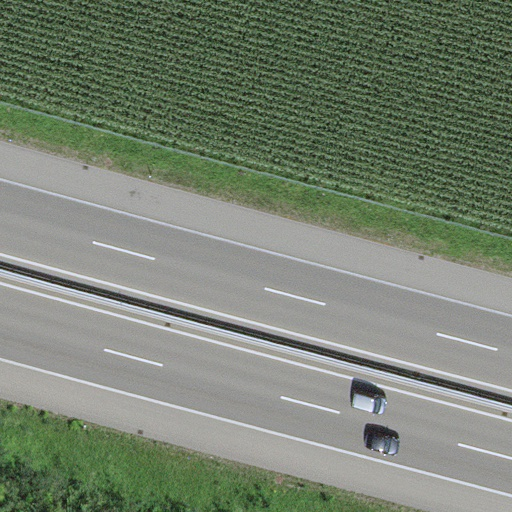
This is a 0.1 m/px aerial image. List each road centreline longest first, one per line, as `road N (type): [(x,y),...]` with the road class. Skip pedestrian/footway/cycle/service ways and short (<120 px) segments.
road 1 (motorway): [(0,321),(511,458)]
road 2 (motorway): [(511,353),(0,217)]
